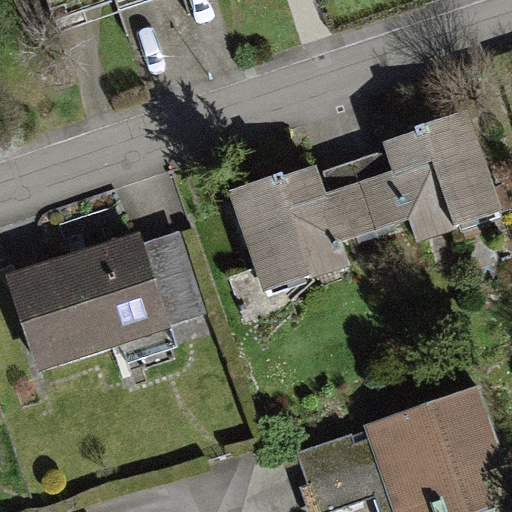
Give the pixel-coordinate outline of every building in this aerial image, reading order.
[(51,0),(65,40),(184,0),(51,0)] [(511,131),(495,94),(230,208),(280,324),(384,279),(372,251),(432,225),(453,272),(511,246),(511,131)] [(161,235),(5,285),(40,394),(196,344),(161,235)] [(511,511),(511,423),(499,388),(377,432),(402,507),(404,511),(511,511)] [(377,432),(304,456),(323,511),(387,511),(402,507),(377,432)]
